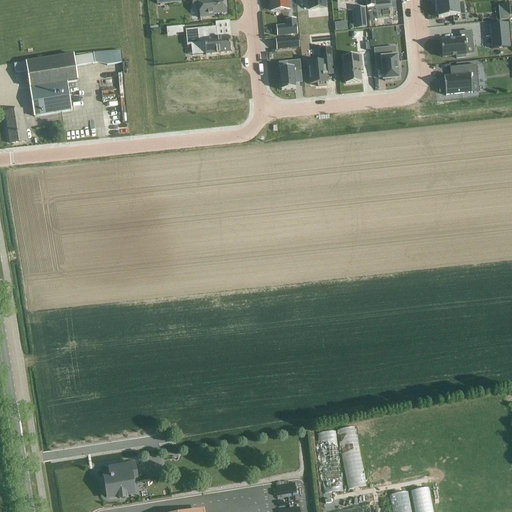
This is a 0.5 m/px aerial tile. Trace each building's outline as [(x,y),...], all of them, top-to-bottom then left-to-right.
[(197,0),(198,4),(199,13),(200,19),(214,18),(214,16),(227,15),(226,11),(227,11),(226,1),(225,1),(225,0),(197,0)] [(288,0),(268,0),(270,12),(290,10),(288,0)] [(326,12),(324,0),(304,0),(306,21),(317,20),(317,13),(326,12)] [(154,4),(149,5),(151,29),(157,28),(154,4)] [(464,4),(434,7),(435,13),(437,13),(438,19),(453,17),(453,24),(466,22),(464,4)] [(507,5),(498,6),(499,21),(508,20),(507,5)] [(365,8),(354,9),(356,29),(367,28),(365,8)] [(286,26),(276,27),(277,37),(297,35),(296,19),(286,20),(286,26)] [(506,22),(492,23),(495,53),(509,52),(506,22)] [(216,28),(186,31),(187,46),(205,45),(206,55),(230,53),(229,37),(220,38),(221,41),(213,42),(213,39),(217,38),(216,28)] [(361,40),(357,40),(358,53),(371,52),(369,31),(360,32),(361,40)] [(460,39),(440,41),(442,59),(466,56),(465,47),(473,46),(471,32),(459,33),(460,39)] [(298,38),(275,40),(277,51),(286,50),(298,49),(299,49),(298,38)] [(387,48),(373,50),(375,65),(380,64),(382,82),(400,80),(398,55),(387,56),(387,48)] [(321,62),(308,63),(310,85),(317,84),(318,87),(326,86),(325,77),(327,77),(326,75),(333,75),(332,65),(330,49),(320,50),(321,62)] [(27,72),(35,117),(71,111),(67,83),(77,81),(75,67),(95,64),(94,54),(74,57),(73,55),(14,65),(15,72),(17,73),(27,72)] [(361,56),(343,57),(346,84),(362,83),(361,71),(362,71),(361,56)] [(280,82),(278,82),(279,89),(281,89),(281,91),(296,89),(294,73),(301,72),(300,61),(288,62),(288,68),(279,70),(280,82)] [(451,76),(444,77),(446,96),(472,94),(471,83),(478,82),(476,65),(450,68),(451,76)] [(6,112),(11,144),(27,142),(22,110),(6,112)] [(346,490),(345,489),(365,486),(357,427),(318,432),(326,493),(346,490)] [(126,497),(126,495),(131,494),(129,479),(135,478),(133,466),(111,470),(112,477),(107,478),(110,497),(118,496),(118,498),(126,497)] [(415,511),(432,511),(428,488),(411,491),(415,511)] [(392,511),(410,511),(407,492),(389,496),(392,511)]
